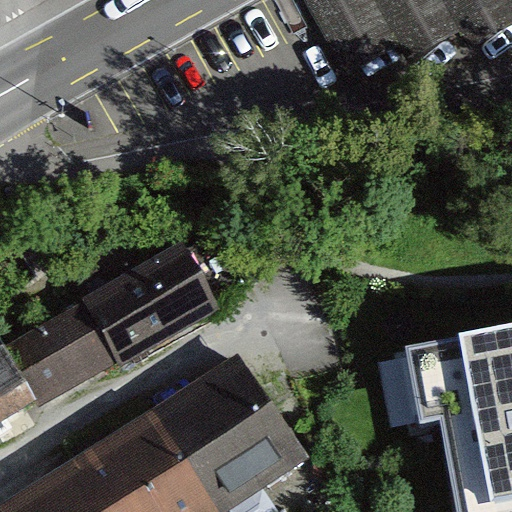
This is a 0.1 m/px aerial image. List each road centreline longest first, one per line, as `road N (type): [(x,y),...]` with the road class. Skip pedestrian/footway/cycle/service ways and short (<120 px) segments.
road 1 (residential): [(23,85),(15,163),(86,168),(511,87)]
road 2 (secondary): [(23,85),(167,0)]
